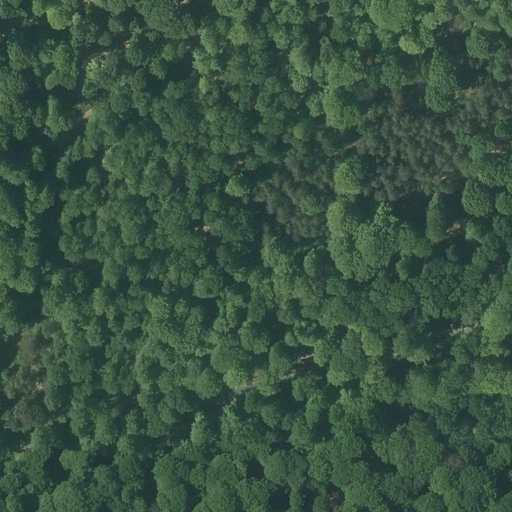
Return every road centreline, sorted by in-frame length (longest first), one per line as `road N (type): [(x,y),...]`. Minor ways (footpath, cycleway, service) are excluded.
road 1 (tertiary): [(0,454),(318,373),(511,341)]
road 2 (track): [(79,432),(53,129)]
road 3 (track): [(234,0),(53,129)]
road 4 (track): [(53,129),(45,0)]
